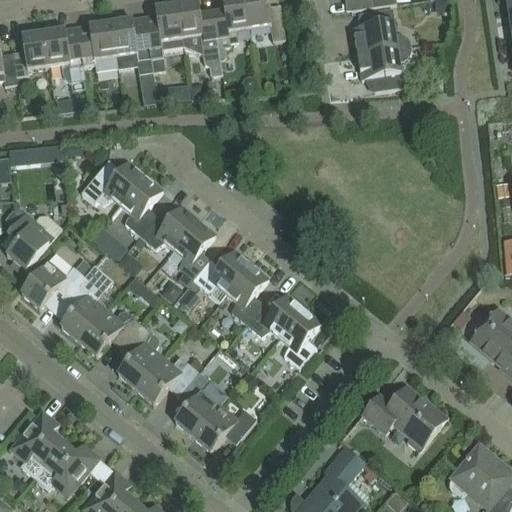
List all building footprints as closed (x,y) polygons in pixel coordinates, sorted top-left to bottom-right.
[(249,34),(243,0),(225,0),(226,2),(222,3),(224,18),(213,20),(220,66),(222,66),(225,62),(224,53),(231,52),(230,49),(233,49),(237,45),(236,36),(249,34)] [(243,0),(249,34),(269,31),(272,47),(285,45),(280,10),(268,12),(266,0),(243,0)] [(347,0),(350,16),(373,13),(396,9),(394,0),(347,0)] [(194,4),(177,7),(182,44),(183,52),(202,59),(204,70),(209,72),(210,81),(212,82),(222,80),(220,66),(213,20),(201,22),(200,17),(199,7),(194,7),(194,4)] [(183,52),(182,44),(177,7),(158,9),(159,13),(155,13),(158,36),(146,38),(152,78),(165,76),(162,55),(183,52)] [(398,39),(395,39),(393,29),(394,29),(392,14),(361,18),(363,32),(353,34),(357,60),(411,51),(410,49),(410,47),(409,46),(408,45),(407,44),(405,42),(403,41),(401,40),(398,39)] [(152,78),(146,38),(135,40),(132,25),(128,25),(128,22),(110,25),(117,74),(118,75),(138,72),(139,80),(152,78)] [(117,74),(110,25),(92,27),(93,30),(89,31),(91,47),(79,48),(83,72),(96,70),(97,77),(117,74)] [(84,83),(83,72),(79,48),(67,50),(65,35),(61,35),(61,32),(43,35),(49,72),(62,70),(63,75),(63,76),(64,77),(65,79),(66,81),(68,82),(69,83),(72,84),(72,85),(84,83)] [(49,72),(43,35),(25,37),(26,40),(21,41),(24,57),(12,58),(16,82),(29,80),(28,75),(49,72)] [(401,78),(399,68),(402,67),(404,66),(406,64),(408,63),(408,62),(409,60),(410,58),(410,57),(411,56),(411,54),(411,53),(411,51),(357,60),(361,85),(370,84),(373,97),(404,93),(401,78)] [(0,85),(3,85),(4,90),(17,88),(16,82),(12,58),(1,60),(0,55),(0,85)] [(38,153),(14,155),(16,171),(39,168),(38,153)] [(9,171),(8,155),(0,156),(0,162),(1,163),(2,171),(9,171)] [(120,211),(145,181),(128,167),(120,176),(108,166),(81,199),(94,210),(97,206),(102,210),(111,204),(120,211)] [(162,196),(145,181),(120,211),(129,219),(125,229),(139,241),(157,220),(148,213),(162,196)] [(173,256),(198,225),(181,211),(166,229),(157,220),(139,241),(155,254),(159,251),(164,248),(173,256)] [(23,280),(61,234),(47,222),(39,222),(35,227),(25,219),(8,240),(17,247),(6,260),(13,266),(10,270),(23,280)] [(215,240),(198,225),(173,256),(182,263),(178,273),(193,286),(210,265),(201,257),(215,240)] [(511,245),(503,247),(507,280),(511,279),(511,245)] [(226,300),(251,270),(234,255),(219,273),(210,265),(193,286),(208,298),(217,292),(226,300)] [(57,294),(67,302),(83,281),(73,273),(66,281),(48,266),(21,299),(39,314),(57,294)] [(78,311),(61,332),(79,347),(105,314),(96,307),(113,286),(93,269),(83,281),(67,302),(78,311)] [(268,284),(251,270),(226,300),(235,307),(230,318),(245,330),(263,309),(254,301),(268,284)] [(279,344),(304,314),(287,300),(272,317),(263,309),(245,330),(260,343),(270,336),(279,344)] [(114,341),(125,350),(141,330),(130,320),(129,321),(125,317),(121,317),(116,323),(105,314),(79,347),(97,362),(114,341)] [(321,328),(304,314),(279,344),(288,352),(283,362),(299,374),(316,353),(307,345),(321,328)] [(511,327),(497,315),(473,344),(504,369),(500,373),(511,383),(511,327)] [(136,395),(163,362),(153,354),(157,348),(156,342),(153,340),(141,330),(125,350),(135,359),(118,380),(136,395)] [(171,389),(182,398),(199,378),(187,368),(180,377),(163,362),(136,395),(154,410),(171,389)] [(193,443),(220,410),(203,396),(210,387),(199,378),(182,398),(192,407),(175,427),(193,443)] [(391,410),(379,399),(362,420),(385,439),(393,429),(409,443),(406,446),(418,456),(444,426),(430,414),(431,412),(427,409),(426,410),(420,406),(421,404),(406,391),(391,410)] [(228,437),(239,446),(256,425),(244,416),(237,424),(220,410),(193,443),(211,458),(228,437)] [(34,483),(65,446),(47,431),(52,425),(42,416),(10,455),(20,463),(25,457),(30,462),(21,473),(34,483)] [(84,461),(65,446),(34,483),(47,494),(56,483),(62,488),(57,494),(67,502),(88,477),(95,483),(106,471),(98,465),(99,464),(89,455),(84,461)] [(511,477),(479,449),(450,483),(451,485),(450,486),(450,488),(450,489),(449,490),(449,491),(449,492),(450,493),(450,495),(451,496),(452,497),(453,498),(455,499),(457,500),(459,500),(461,499),(462,499),(463,498),(464,497),(465,496),(466,497),(468,494),(479,503),(476,506),(483,511),(509,511),(511,509),(511,506),(502,498),(504,496),(503,495),(508,490),(505,488),(511,480),(511,477)] [(363,511),(365,510),(344,493),(365,469),(345,452),(324,477),(327,480),(309,501),(310,502),(305,507),(295,498),(292,503),(291,504),(290,507),(290,509),(290,511),(289,511),(363,511)] [(132,511),(137,506),(119,491),(125,485),(114,477),(113,477),(106,471),(95,483),(103,490),(84,511),(132,511)]
